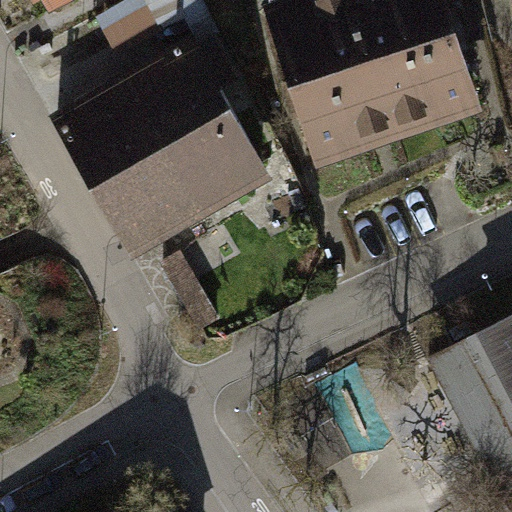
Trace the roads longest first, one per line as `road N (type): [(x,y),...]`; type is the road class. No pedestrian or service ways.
road 1 (residential): [(511,240),(173,387)]
road 2 (residential): [(173,387),(0,62)]
road 3 (residential): [(0,479),(173,387)]
road 4 (residential): [(267,511),(173,387)]
